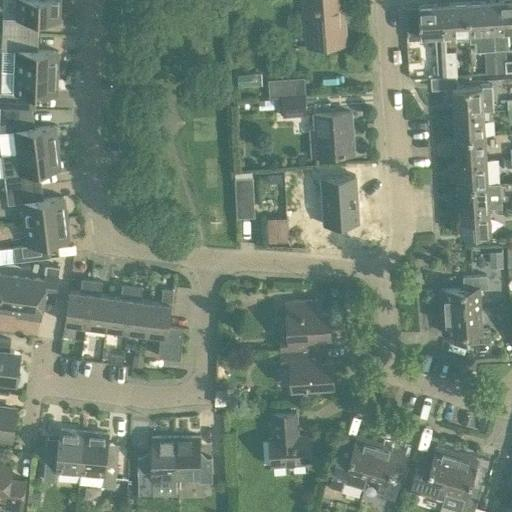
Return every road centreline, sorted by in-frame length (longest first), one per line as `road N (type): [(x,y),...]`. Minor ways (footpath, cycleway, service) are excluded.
road 1 (residential): [(93,0),(89,129),(107,238),(211,259)]
road 2 (residential): [(40,382),(155,396),(203,392),(211,259)]
road 3 (residential): [(383,271),(405,226),(391,0)]
road 4 (residential): [(511,380),(481,399),(394,369),(383,271)]
road 5 (residential): [(211,259),(383,271)]
